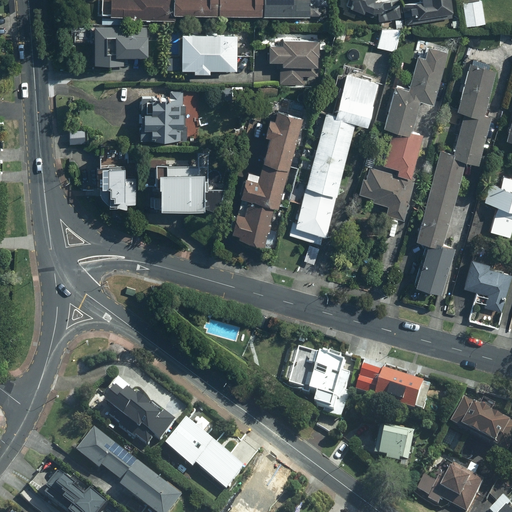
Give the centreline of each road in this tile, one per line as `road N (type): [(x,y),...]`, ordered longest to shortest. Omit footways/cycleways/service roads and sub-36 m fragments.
road 1 (tertiary): [(144,260),(511,363)]
road 2 (secondary): [(379,511),(126,322)]
road 3 (secondary): [(45,183),(30,0)]
